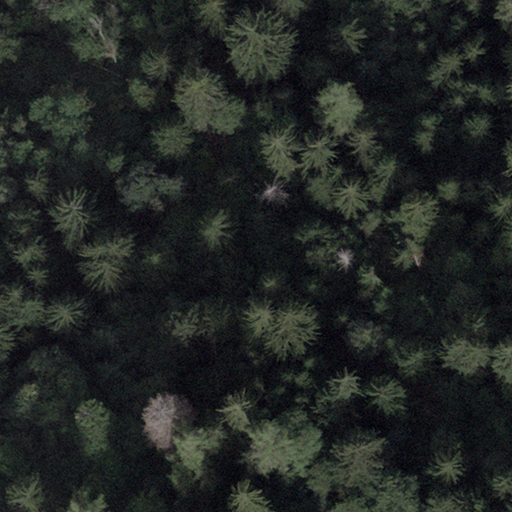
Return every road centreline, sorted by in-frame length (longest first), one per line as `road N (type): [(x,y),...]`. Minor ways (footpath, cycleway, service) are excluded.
road 1 (primary): [(0,257),(184,139),(363,0)]
road 2 (track): [(339,511),(370,498),(413,461),(449,363),(511,280)]
road 3 (track): [(118,511),(258,500),(313,511)]
